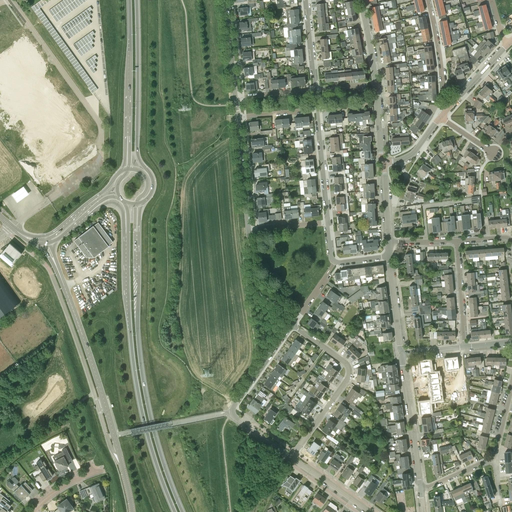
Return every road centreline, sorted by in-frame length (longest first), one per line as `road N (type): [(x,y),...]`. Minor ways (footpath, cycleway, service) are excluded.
road 1 (primary): [(183,511),(143,380),(136,234)]
road 2 (primary): [(128,236),(135,379),(174,511)]
road 3 (unclassified): [(122,467),(55,264)]
road 4 (primary): [(141,203),(153,182),(137,153),(137,0)]
road 5 (residential): [(292,457),(232,415),(291,324)]
road 6 (residential): [(292,457),(348,367),(291,324)]
road 7 (residential): [(384,161),(363,0)]
road 8 (primary): [(127,0),(127,139)]
road 9 (residential): [(422,487),(403,353)]
